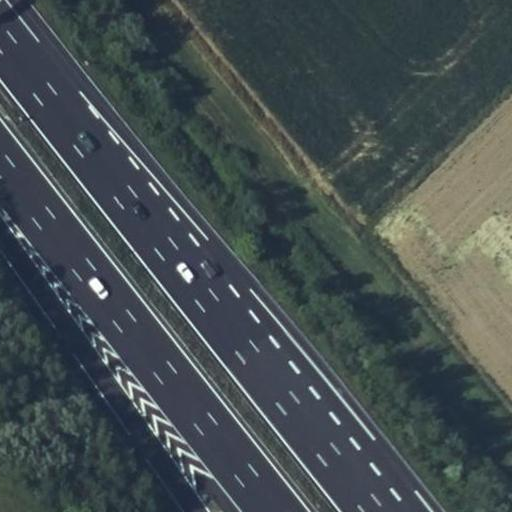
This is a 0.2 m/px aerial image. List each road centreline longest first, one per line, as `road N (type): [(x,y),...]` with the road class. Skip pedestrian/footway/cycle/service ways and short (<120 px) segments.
road 1 (motorway): [(372,511),(0,35)]
road 2 (track): [(511,456),(137,0)]
road 3 (motorway): [(0,161),(274,511)]
road 4 (motorway): [(0,232),(196,511)]
